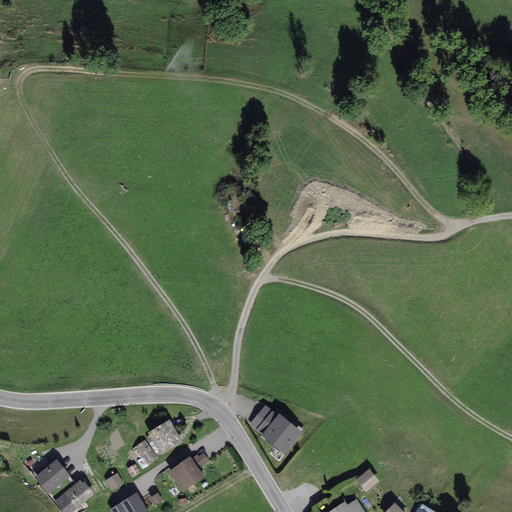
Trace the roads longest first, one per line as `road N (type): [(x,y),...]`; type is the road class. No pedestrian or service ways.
road 1 (track): [(453,229),(351,131),(262,87),(31,70),(20,94),(36,128),(177,315),(222,413)]
road 2 (unclassified): [(222,413),(250,300),(293,246),(343,234),(442,237),(478,218),(511,214)]
road 3 (track): [(262,279),(354,302),(511,438)]
road 4 (tertiary): [(0,397),(175,394),(222,413)]
